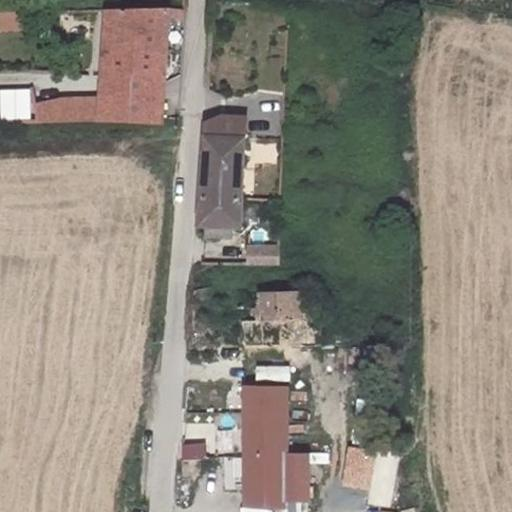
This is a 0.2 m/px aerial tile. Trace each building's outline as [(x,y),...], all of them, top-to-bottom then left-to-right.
[(168,8),(134,9),(133,79),(167,78),(168,8)] [(133,79),(134,9),(94,11),(93,102),(35,106),(34,122),(166,120),(167,78),(133,79)] [(211,118),(210,131),(253,133),(253,113),(228,111),(211,118)] [(210,131),(206,192),(249,193),(251,162),(253,133),(210,131)] [(206,192),(204,221),(208,221),(207,237),(236,239),(238,221),(247,221),(249,193),(206,192)] [(254,241),(254,259),(284,259),(285,242),(254,241)] [(263,320),(246,321),(246,343),(308,341),(307,291),(262,292),(263,320)] [(257,381),(292,382),(292,368),(257,367),(257,381)] [(250,387),(249,511),(294,511),(299,511),(299,497),(310,496),(312,450),(292,449),(291,387),(250,387)] [(184,444),(184,461),(209,461),(209,444),(184,444)] [(349,447),(342,487),(372,492),(379,452),(349,447)] [(399,456),(382,452),(374,489),(391,493),(399,456)]
